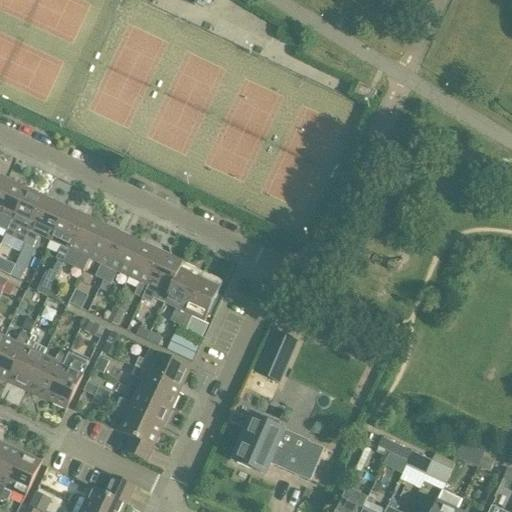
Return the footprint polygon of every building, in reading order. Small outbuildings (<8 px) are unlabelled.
[(353,95),(371,103),(376,92),(371,90),(359,84),(353,95)] [(26,190),(7,181),(0,195),(0,229),(7,233),(26,190)] [(7,233),(5,235),(25,245),(46,199),(26,190),(7,233)] [(65,209),(46,199),(25,245),(33,248),(39,236),(50,241),(65,209)] [(56,259),(64,263),(85,218),(65,209),(50,241),(62,247),(56,259)] [(84,272),(90,259),(104,227),(85,218),(64,263),(84,272)] [(95,278),(103,281),(124,236),(104,227),(90,259),(101,265),(95,278)] [(144,245),(124,236),(103,281),(111,285),(117,272),(129,278),(144,245)] [(134,296),(142,300),(163,255),(144,245),(129,278),(140,283),(134,296)] [(183,264),(163,255),(142,300),(150,303),(153,298),(165,303),(183,264)] [(0,271),(9,276),(10,275),(14,266),(4,262),(0,260),(0,271)] [(203,273),(183,264),(165,303),(176,309),(170,322),(178,325),(203,273)] [(223,283),(203,273),(178,325),(186,329),(192,318),(204,323),(223,283)] [(36,292),(47,298),(52,288),(52,287),(41,282),(36,292)] [(6,283),(2,293),(10,297),(14,287),(11,285),(6,283)] [(64,294),(52,288),(47,298),(60,304),(64,294)] [(114,309),(107,323),(117,327),(123,313),(114,309)] [(35,323),(26,319),(22,329),(31,333),(35,323)] [(90,335),(95,325),(85,320),(80,330),(90,335)] [(139,328),(136,336),(147,342),(150,334),(139,328)] [(0,347),(0,377),(8,382),(29,336),(21,333),(15,346),(4,340),(0,347)] [(111,357),(120,337),(111,333),(102,352),(111,357)] [(163,339),(150,334),(147,342),(159,347),(163,339)] [(274,334),(257,373),(280,383),(296,344),(274,334)] [(43,358),(42,358),(46,349),(35,344),(37,340),(29,336),(8,382),(28,391),(43,358)] [(192,363),(199,348),(186,342),(179,357),(192,363)] [(28,391),(47,400),(68,355),(60,351),(54,364),(43,358),(28,391)] [(180,390),(190,369),(150,351),(144,363),(139,360),(135,368),(180,390)] [(47,400),(67,410),(89,364),(87,363),(88,360),(73,353),(72,356),(68,355),(47,400)] [(102,374),(107,363),(99,360),(94,371),(102,374)] [(139,394),(171,409),(180,390),(135,368),(131,376),(144,382),(139,394)] [(87,383),(83,392),(95,397),(99,389),(87,383)] [(133,406),(120,399),(117,407),(162,429),(171,409),(139,394),(133,406)] [(152,449),(162,429),(117,407),(113,415),(126,422),(120,434),(130,439),(123,453),(145,463),(152,449)] [(252,419),(243,441),(233,463),(265,476),(270,465),(275,467),(281,470),(298,477),(310,483),(324,450),(307,442),(284,432),(283,432),(276,429),(278,425),(261,418),(260,422),(252,419)] [(381,439),(377,447),(389,453),(393,444),(381,439)] [(389,453),(401,458),(405,449),(393,444),(389,453)] [(0,499),(21,455),(2,446),(0,449),(0,499)] [(365,449),(354,472),(360,474),(371,451),(365,449)] [(469,454),(466,462),(478,467),(482,459),(469,454)] [(14,491),(26,496),(41,464),(21,455),(0,499),(8,504),(14,491)] [(455,464),(434,455),(431,462),(432,462),(428,471),(448,480),(455,464)] [(416,465),(428,471),(432,462),(431,462),(420,457),(416,465)] [(478,467),(490,472),(493,463),(482,459),(478,467)] [(88,511),(122,511),(133,491),(111,481),(104,495),(94,490),(88,502),(75,496),(71,504),(88,511)] [(361,511),(362,510),(363,510),(367,502),(368,499),(346,489),(340,501),(342,502),(337,511),(361,511)] [(442,491),(437,502),(432,511),(456,511),(457,511),(462,500),(442,491)] [(36,494),(29,508),(37,511),(43,497),(36,494)] [(384,511),(385,511),(367,502),(362,510),(361,511),(384,511)]
